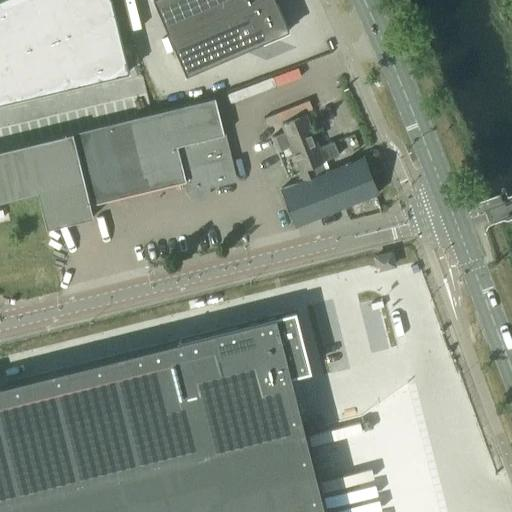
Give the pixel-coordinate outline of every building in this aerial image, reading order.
[(33,0),(0,0),(20,45),(28,42),(49,35),(33,0)] [(0,0),(0,51),(20,45),(0,0)] [(65,0),(33,0),(49,35),(57,33),(77,26),(65,0)] [(65,0),(77,26),(85,23),(113,14),(109,0),(65,0)] [(274,0),(152,0),(185,75),(288,31),(274,0)] [(113,14),(85,23),(99,78),(127,71),(113,14)] [(77,26),(57,33),(69,85),(99,78),(85,23),(77,26)] [(49,35),(28,42),(40,92),(69,85),(57,33),(49,35)] [(20,45),(0,51),(0,54),(11,99),(40,92),(28,42),(20,45)] [(0,101),(11,99),(0,54),(0,101)] [(214,98),(72,133),(89,204),(185,181),(188,192),(190,196),(194,199),(199,199),(204,196),(206,192),(206,187),(205,182),(210,181),(211,186),(234,180),(214,98)] [(317,164),(320,163),(338,156),(333,142),(318,148),(305,115),(281,124),(284,133),(271,138),(286,176),(299,171),(317,164)] [(89,204),(72,133),(0,150),(0,201),(36,192),(45,229),(92,218),(89,204)] [(320,163),(317,164),(336,210),(377,194),(363,158),(325,173),(320,163)] [(317,164),(299,171),(302,177),(298,178),(299,182),(282,189),(282,188),(279,189),(294,227),(296,226),(336,210),(317,164)] [(390,253),(373,257),(377,270),(393,266),(390,253)] [(283,316),(0,386),(0,511),(323,511),(289,376),(307,371),(298,331),(288,334),(283,316)] [(413,511),(440,511),(422,421),(429,420),(426,406),(372,417),(374,430),(334,438),(339,459),(346,457),(352,483),(381,477),(376,456),(401,451),(413,511)] [(375,511),(380,511),(395,508),(393,500),(373,505),(375,511)]
